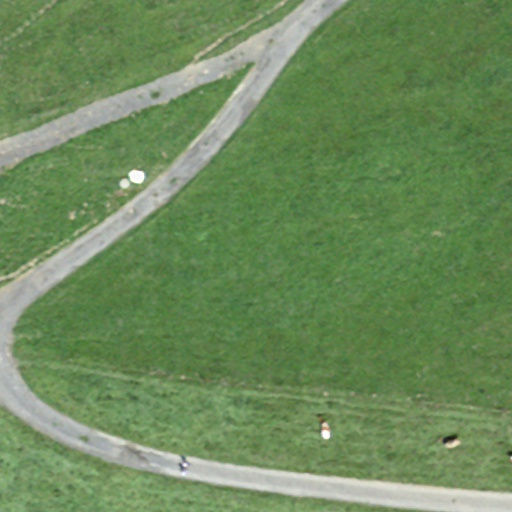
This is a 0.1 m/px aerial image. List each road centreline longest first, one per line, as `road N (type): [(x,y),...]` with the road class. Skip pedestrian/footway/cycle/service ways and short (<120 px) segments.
road 1 (track): [(511,507),(253,482),(121,453),(44,418),(0,369)]
road 2 (track): [(0,308),(166,198),(313,22),(344,0)]
